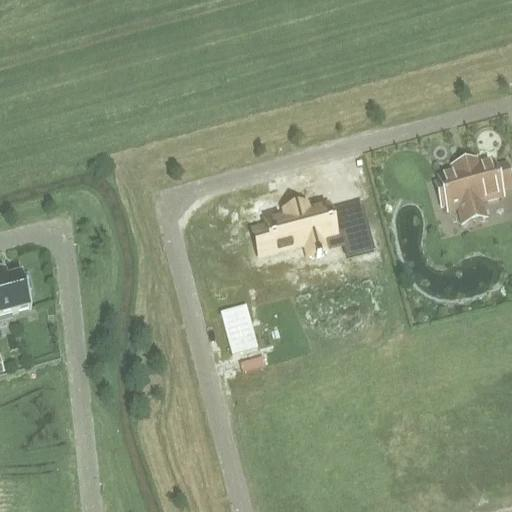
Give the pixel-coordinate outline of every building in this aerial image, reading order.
[(475,163),(472,164),(453,169),(455,175),(439,180),(440,186),(436,187),(442,209),(446,208),(448,214),(458,211),(462,227),(482,222),(486,221),(481,205),(502,199),(501,193),(511,189),(506,168),(495,171),(493,165),(477,169),(475,163)] [(322,243),(323,242),(336,239),(336,238),(335,238),(334,234),(335,233),(328,208),(324,209),(324,210),(311,213),(307,214),(305,209),(301,210),(301,211),(290,214),(290,213),(285,215),(286,219),(282,220),(282,221),(269,224),(265,225),(265,227),(266,227),(267,230),(266,230),(267,231),(255,234),(253,234),(253,236),(254,236),(259,257),(259,258),(260,259),(261,259),(273,255),(273,256),(278,254),(292,250),(292,251),(297,249),(303,247),(303,248),(306,247),(307,247),(307,246),(322,242),(322,243)] [(374,253),(368,229),(340,237),(344,250),(347,260),(374,253)] [(0,320),(32,311),(26,293),(31,292),(27,278),(23,279),(22,277),(6,281),(5,275),(0,275),(0,320)] [(61,367),(38,373),(41,384),(64,378),(61,367)]
